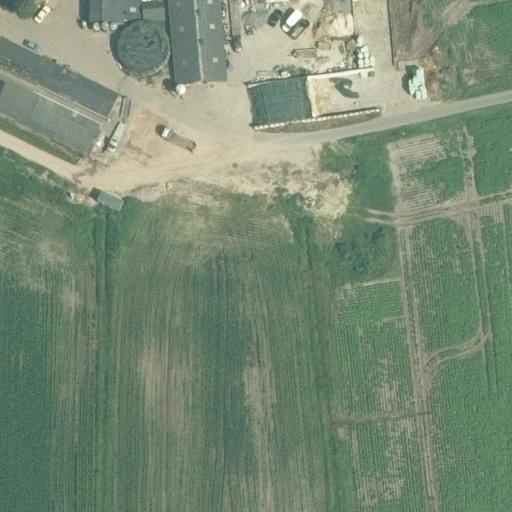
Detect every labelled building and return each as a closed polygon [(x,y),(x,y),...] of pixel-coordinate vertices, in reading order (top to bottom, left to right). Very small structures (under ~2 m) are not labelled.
[(217,0),(167,0),(176,90),(226,86),(217,0)] [(0,42),(0,117),(28,132),(92,161),(120,102),(0,42)] [(201,171),(210,140),(159,125),(150,156),(201,171)] [(215,182),(250,185),(252,159),(217,157),(215,182)] [(292,179),(291,182),(281,179),(276,200),(323,211),(329,189),(292,179)]
